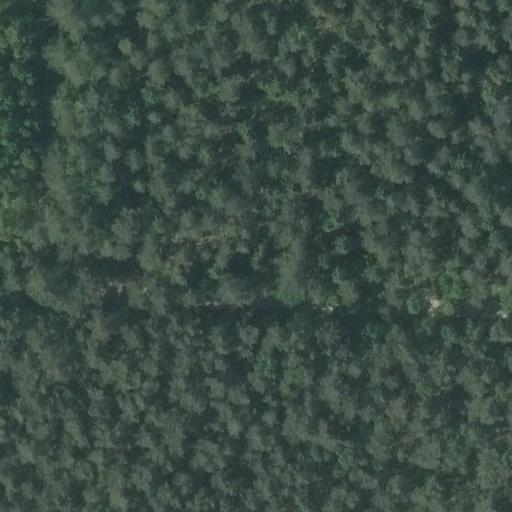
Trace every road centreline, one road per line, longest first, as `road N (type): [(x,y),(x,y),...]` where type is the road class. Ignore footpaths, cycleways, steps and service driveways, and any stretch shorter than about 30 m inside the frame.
road 1 (track): [(354,305),(0,291)]
road 2 (track): [(313,511),(355,377),(354,305)]
road 3 (track): [(354,305),(511,312)]
